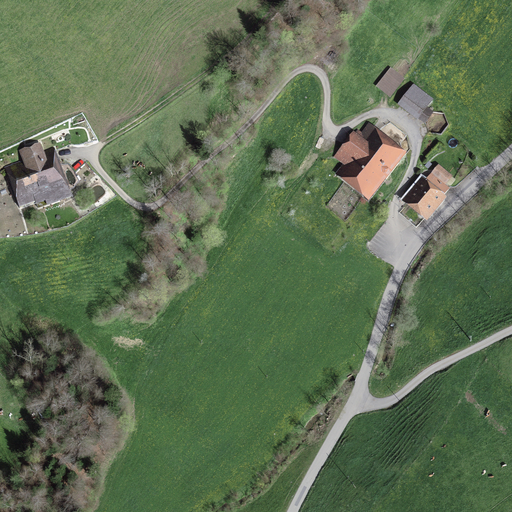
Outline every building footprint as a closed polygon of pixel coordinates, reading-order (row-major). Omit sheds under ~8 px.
[(399,83),(388,75),(380,86),(391,94),(399,83)] [(426,109),(432,101),(414,86),(400,104),(418,119),(418,118),(425,123),(432,114),(426,109)] [(432,112),(432,114),(425,123),(429,134),(441,136),(449,126),(444,114),(432,112)] [(358,130),(345,146),(386,179),(406,155),(369,125),(362,134),(358,130)] [(54,148),(42,152),(40,145),(22,152),(25,161),(10,167),(13,174),(21,196),(16,198),(19,208),(36,202),(38,209),(72,197),(67,185),(54,148)] [(386,180),(386,179),(345,146),(336,158),(350,169),(345,175),(370,195),(372,197),(386,180)] [(445,183),(450,177),(439,167),(434,173),(445,183)] [(430,218),(445,200),(442,198),(449,190),(431,175),(425,183),(409,201),(430,218)]
